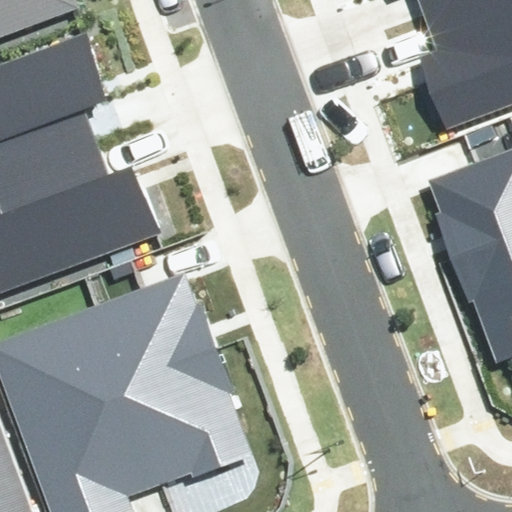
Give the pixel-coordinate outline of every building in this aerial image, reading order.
[(0,0),(0,22),(60,0),(0,0)] [(461,115),(511,95),(511,0),(441,0),(435,3),(445,37),(433,41),(461,115)] [(125,86),(100,19),(0,56),(0,167),(109,127),(97,96),(125,86)] [(0,278),(174,215),(149,148),(121,159),(109,127),(0,167),(0,278)] [(511,134),(431,164),(503,359),(511,355),(511,134)] [(272,462),(198,265),(93,307),(159,487),(193,477),(198,489),(272,462)] [(130,511),(126,500),(159,487),(93,307),(0,340),(0,374),(50,511),(130,511)] [(0,511),(42,511),(0,396),(0,511)]
